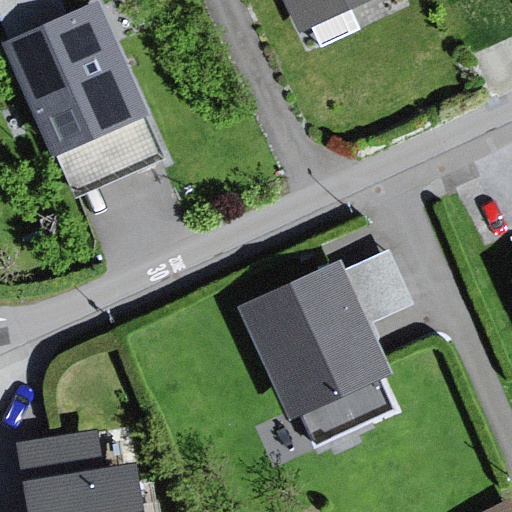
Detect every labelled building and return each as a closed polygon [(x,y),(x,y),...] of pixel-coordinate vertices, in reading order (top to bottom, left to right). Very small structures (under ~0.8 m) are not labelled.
[(281,0),(301,43),(384,0),(281,0)] [(93,9),(0,48),(0,63),(73,200),(162,165),(93,9)] [(386,369),(338,266),(243,310),(291,413),(386,369)] [(91,449),(19,459),(25,511),(134,511),(130,478),(94,481),(91,449)] [(465,511),(511,511),(511,487),(465,510),(465,511)]
